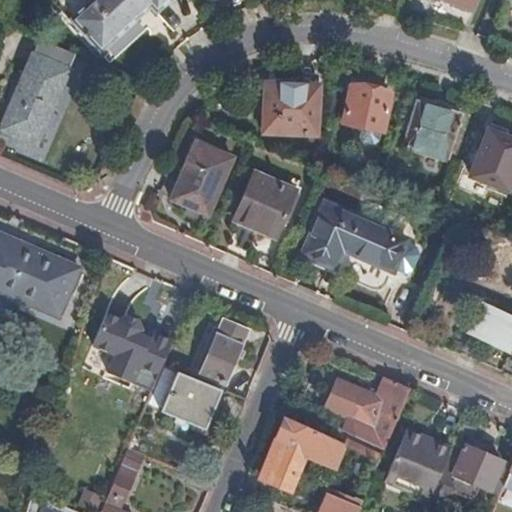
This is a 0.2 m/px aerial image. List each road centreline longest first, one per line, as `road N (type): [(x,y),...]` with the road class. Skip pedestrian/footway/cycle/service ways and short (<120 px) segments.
road 1 (residential): [(511,85),(362,42),(292,36),(244,48),(200,74),(163,112),(109,235)]
road 2 (residential): [(511,408),(300,317)]
road 3 (residential): [(300,317),(219,511)]
road 4 (residential): [(300,317),(109,235)]
